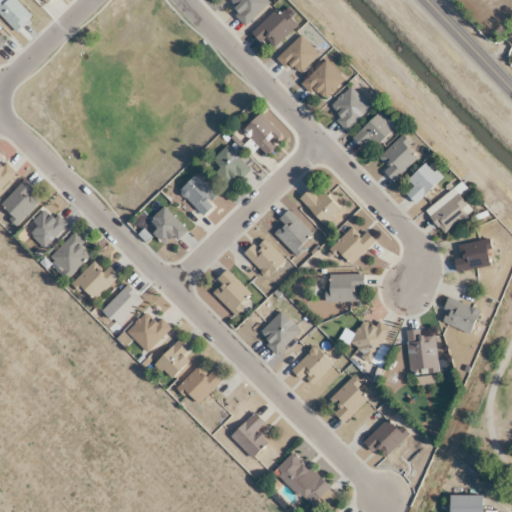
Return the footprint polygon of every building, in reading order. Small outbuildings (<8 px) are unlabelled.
[(30,17),(13,0),(0,0),(0,17),(14,33),(30,17)] [(245,25),(267,3),(264,0),(229,0),(225,5),(245,25)] [(295,26),(276,8),(249,34),(260,45),(264,41),(272,49),(295,26)] [(295,78),(317,56),(298,36),(275,59),(295,78)] [(343,81),(323,61),(300,85),(310,95),(313,92),(322,101),(343,81)] [(326,107),(346,130),(368,110),(349,88),(326,107)] [(373,148),(393,128),(377,112),(350,139),(362,151),(369,144),(373,148)] [(265,155),(282,138),(258,114),(241,131),(265,155)] [(408,145),(399,136),(377,159),(385,167),(380,171),(391,183),(416,159),(405,148),(408,145)] [(209,159),(225,185),(246,173),(230,147),(209,159)] [(405,181),(411,187),(403,195),(413,206),(440,179),(424,163),(405,181)] [(0,166),(0,188),(14,174),(4,164),(0,166)] [(177,192),(200,215),(217,198),(194,175),(177,192)] [(40,202),(21,183),(0,203),(0,210),(15,226),(40,202)] [(296,201),(322,227),(338,210),(320,192),(315,198),(307,189),(296,201)] [(444,236),(470,210),(449,189),(424,215),(444,236)] [(22,230),(43,250),(65,227),(45,207),(22,230)] [(163,246),(171,238),(175,243),(186,232),(162,208),(148,222),(155,229),(150,233),(163,246)] [(311,235),(286,210),(276,220),(281,224),(271,234),(291,255),(311,235)] [(330,247),(349,266),(373,242),(363,233),(358,238),(349,229),(330,247)] [(47,260),(67,279),(88,256),(83,252),(87,248),(72,234),(47,260)] [(242,256),(266,279),(284,261),(260,238),(242,256)] [(457,272),(490,267),(486,241),(452,247),(457,272)] [(89,304),(116,278),(106,268),(102,273),(92,263),(70,285),(89,304)] [(249,295),(225,271),(206,289),(230,313),(249,295)] [(362,290),(362,275),(327,275),(327,303),(355,303),(355,290),(362,290)] [(141,302),(125,286),(100,311),(115,327),(141,302)] [(437,321),(467,335),(477,312),(447,299),(437,321)] [(256,335),(275,354),(298,332),(279,313),(256,335)] [(159,319),(154,324),(144,314),(125,333),(145,354),(169,330),(159,319)] [(387,329),(376,324),(374,328),(358,321),(345,351),(380,366),(382,360),(377,358),(381,347),(380,347),(387,329)] [(435,375),(433,335),(419,335),(419,331),(405,332),(407,376),(435,375)] [(187,362),(181,356),(188,349),(178,339),(152,365),(168,380),(187,362)] [(291,371),(321,399),(342,376),(312,348),(291,371)] [(206,375),(197,366),(176,387),(195,407),(220,381),(210,371),(206,375)] [(354,389),(357,385),(350,378),(327,401),(335,409),(331,414),(341,424),(365,400),(354,389)] [(265,443),(255,432),(263,424),(252,414),(228,437),(249,459),(265,443)] [(378,448),(386,457),(406,437),(386,418),(361,444),(372,455),(378,448)] [(316,477),(310,483),(303,476),(308,471),(291,454),(272,472),(303,504),(312,494),(317,499),(327,488),(316,477)] [(479,511),(479,497),(447,497),(447,511),(479,511)]
